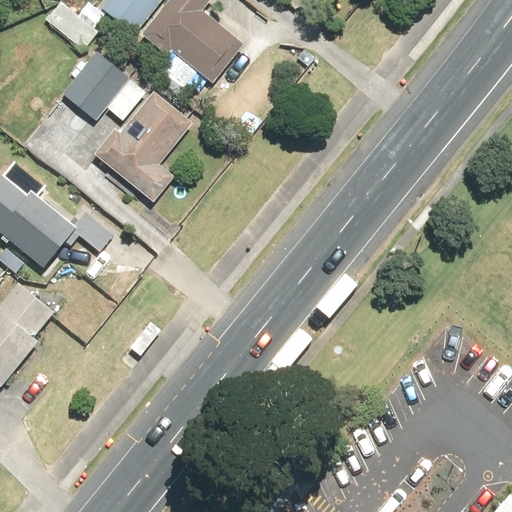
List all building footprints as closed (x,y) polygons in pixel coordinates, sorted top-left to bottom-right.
[(164,0),(115,0),(105,13),(135,37),(164,0)] [(173,0),(143,38),(168,58),(171,53),(212,86),(244,47),(203,14),(214,0),(173,0)] [(64,5),(48,23),(84,55),(99,37),(64,5)] [(125,126),(148,97),(99,57),(66,99),(98,125),(108,112),(125,126)] [(120,130),(97,156),(154,203),(176,177),(161,165),(195,125),(155,93),(123,132),(120,130)] [(2,170),(0,172),(0,224),(48,265),(83,224),(34,183),(27,191),(2,170)] [(58,308),(20,277),(0,301),(0,379),(4,383),(41,338),(36,334),(58,308)]
